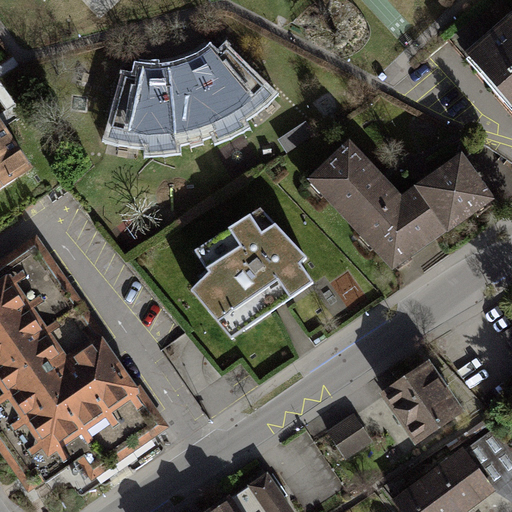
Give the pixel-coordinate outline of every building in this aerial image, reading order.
[(511,18),(470,54),(511,102),(511,18)] [(140,81),(125,78),(112,129),(138,135),(150,135),(151,149),(175,148),(175,142),(190,139),(204,136),(216,131),(218,137),(241,125),(237,120),(253,109),(268,95),(263,90),(264,88),(227,51),(216,60),(210,54),(201,61),(191,66),(183,69),(174,71),(165,73),(152,73),(141,73),(140,81)] [(0,195),(35,171),(0,120),(0,195)] [(351,145),(308,184),(389,267),(490,199),(463,158),(404,200),(351,145)] [(211,275),(197,293),(236,346),(316,290),(300,270),(312,256),(263,208),(197,258),(211,275)] [(0,449),(26,488),(71,458),(88,484),(165,431),(92,325),(97,322),(39,237),(0,264),(0,449)] [(511,328),(502,335),(511,349),(511,328)] [(425,365),(376,397),(410,450),(460,417),(425,365)] [(352,413),(325,430),(344,460),(371,443),(352,413)] [(511,456),(495,430),(393,498),(403,511),(465,511),(492,492),(511,506),(511,456)] [(292,511),(264,471),(226,497),(236,511),(292,511)] [(236,511),(226,497),(202,511),(236,511)]
